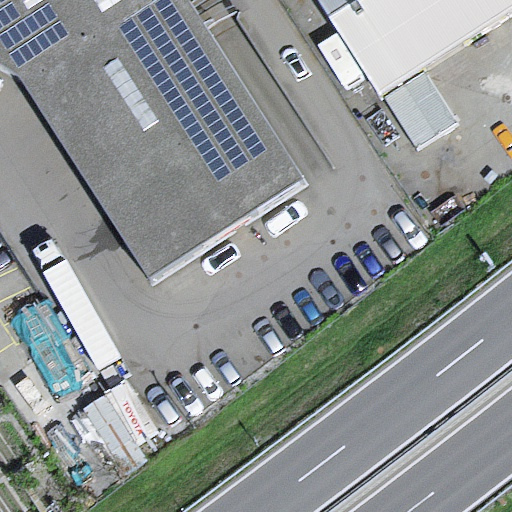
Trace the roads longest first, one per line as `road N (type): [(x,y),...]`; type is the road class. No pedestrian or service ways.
road 1 (motorway): [(511,316),(257,511)]
road 2 (motorway): [(407,511),(511,432)]
